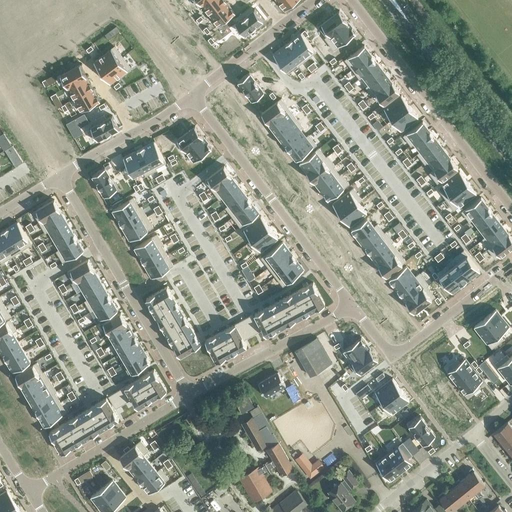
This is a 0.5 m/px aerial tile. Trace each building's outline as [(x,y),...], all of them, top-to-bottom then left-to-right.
[(204,0),(198,5),(198,6),(201,3),(209,14),(227,0),(226,0),(204,0)] [(227,0),(209,14),(218,25),(236,11),(227,0)] [(277,0),(285,9),(296,0),(277,0)] [(255,8),(236,23),(244,34),(263,19),(255,8)] [(339,10),(319,26),(327,36),(325,37),(325,38),(348,20),(339,10)] [(348,20),(325,38),(334,49),(356,32),(348,21),(348,20)] [(301,32),(292,39),(307,58),(316,51),(313,47),(301,32)] [(292,39),(283,46),(297,65),(307,58),(292,39)] [(364,44),(345,59),(352,68),(372,53),(364,44)] [(115,45),(94,61),(102,72),(123,56),(115,45)] [(283,46),(273,53),(288,72),(297,65),(283,46)] [(372,53),(352,68),(359,77),(379,63),(372,53)] [(123,56),(102,72),(110,83),(131,67),(123,56)] [(181,94),(217,67),(208,56),(173,84),(181,94)] [(80,63),(61,74),(68,86),(87,75),(80,63)] [(379,63),(359,77),(360,78),(363,75),(369,84),(366,86),(386,72),(379,63)] [(250,71),(238,80),(253,99),(264,90),(250,71)] [(386,72),(366,86),(373,95),(393,81),(392,80),(386,72)] [(87,75),(68,86),(74,98),(94,87),(87,75)] [(393,81),(373,95),(374,96),(377,93),(384,102),(400,90),(393,81)] [(94,87),(74,98),(81,110),(101,99),(94,87)] [(402,94),(384,108),(392,118),(410,105),(402,94)] [(281,98),(262,113),(269,122),(288,107),(281,98)] [(410,105),(392,118),(401,129),(418,116),(410,105)] [(288,107),(269,122),(276,131),(295,116),(288,107)] [(84,113),(66,123),(71,131),(80,127),(89,121),(84,113)] [(92,128),(88,130),(93,138),(97,136),(98,138),(119,127),(112,114),(106,118),(104,114),(95,118),(97,122),(91,126),(92,128)] [(295,116),(276,131),(283,140),(302,125),(295,116)] [(423,120),(404,135),(411,144),(430,130),(423,120)] [(195,125),(177,139),(186,150),(204,136),(195,125)] [(302,125),(283,140),(290,149),(309,134),(306,136),(299,128),(303,126),(302,125)] [(430,130),(411,144),(411,145),(414,142),(421,151),(417,153),(418,153),(437,139),(430,130)] [(309,134),(290,149),(297,158),(316,144),(309,134)] [(204,136),(186,150),(194,161),(212,147),(204,136)] [(437,139),(418,153),(425,162),(444,148),(437,139)] [(146,145),(144,146),(156,169),(157,169),(156,167),(166,162),(154,141),(147,144),(146,145)] [(136,150),(134,151),(146,175),(156,169),(144,146),(137,150),(136,150)] [(319,147),(300,162),(307,171),(328,155),(326,156),(319,147)] [(444,148),(425,162),(425,163),(428,160),(435,169),(430,172),(430,173),(451,157),(451,156),(444,148)] [(124,157),(123,157),(127,164),(133,175),(143,170),(146,175),(134,151),(132,153),(130,153),(124,157)] [(328,155),(307,171),(314,180),(335,164),(328,155)] [(23,161),(19,156),(13,160),(16,166),(23,161)] [(451,157),(430,173),(437,182),(458,166),(451,157)] [(335,164),(314,180),(314,181),(321,189),(342,173),(341,173),(340,174),(334,166),(335,165),(335,164)] [(224,165),(205,180),(212,189),(232,174),(224,165)] [(105,167),(93,174),(105,195),(117,187),(105,167)] [(460,170),(438,187),(446,198),(468,181),(460,170)] [(342,173),(321,189),(328,199),(349,183),(342,173)] [(232,174),(212,189),(219,198),(239,183),(232,175),(232,174)] [(468,181),(446,198),(454,209),(476,192),(468,181)] [(239,183),(219,198),(223,196),(229,204),(226,207),(245,192),(239,183)] [(353,187),(333,203),(341,214),(362,198),(353,187)] [(245,192),(226,207),(233,216),(252,201),(245,192)] [(481,196),(462,211),(469,220),(488,205),(481,196)] [(133,197),(113,209),(113,210),(116,216),(118,218),(118,219),(141,206),(139,207),(133,197)] [(362,198),(341,214),(349,225),(367,211),(359,201),(362,198)] [(54,199),(33,211),(39,221),(60,209),(54,199)] [(252,201),(233,216),(240,226),(260,211),(252,201)] [(488,205),(469,220),(469,221),(473,218),(479,227),(495,215),(488,205)] [(141,206),(118,219),(122,226),(123,228),(124,229),(147,216),(141,206)] [(60,209),(39,221),(40,222),(45,231),(66,219),(61,210),(61,209),(60,209)] [(261,215),(244,228),(252,239),(249,241),(249,242),(270,226),(261,215)] [(495,215),(479,227),(486,236),(483,238),(502,224),(495,215)] [(147,216),(124,229),(125,231),(126,233),(130,239),(153,226),(147,216)] [(367,216),(351,229),(358,238),(378,223),(377,223),(374,226),(367,216)] [(66,219),(45,231),(45,232),(49,230),(54,239),(72,229),(66,219)] [(18,221),(8,227),(22,250),(32,243),(28,238),(24,231),(18,221)] [(378,223),(358,238),(365,247),(386,231),(384,232),(378,223)] [(502,224),(483,238),(490,247),(488,248),(488,249),(509,233),(509,232),(502,224)] [(270,226),(249,242),(257,252),(278,237),(270,226)] [(8,227),(0,232),(0,236),(12,256),(22,250),(8,227)] [(72,229),(54,239),(60,249),(57,251),(78,239),(72,229)] [(386,231),(365,247),(372,256),(393,240),(386,231)] [(157,233),(135,247),(138,253),(140,255),(141,257),(163,243),(157,233)] [(511,236),(509,233),(488,249),(496,258),(511,245),(511,236)] [(0,236),(0,258),(2,262),(12,256),(0,236)] [(78,239),(57,251),(63,261),(66,259),(84,249),(78,239)] [(393,240),(372,256),(379,265),(398,251),(392,242),(393,241),(393,240)] [(283,241),(262,257),(269,266),(290,250),(283,241)] [(163,243),(141,257),(144,263),(145,265),(146,267),(167,254),(162,245),(164,244),(163,243)] [(290,250),(269,266),(276,275),(297,260),(290,250)] [(464,250),(455,257),(471,278),(480,270),(464,250)] [(398,251),(379,265),(386,275),(406,260),(398,251)] [(167,254),(146,267),(147,268),(148,270),(152,276),(152,277),(163,271),(173,265),(167,254)] [(454,257),(445,264),(446,265),(461,285),(471,278),(455,257),(454,257)] [(88,259),(67,271),(74,282),(77,280),(95,269),(88,259)] [(297,260),(276,275),(283,285),(304,269),(297,260)] [(407,265),(389,278),(398,290),(420,273),(420,272),(415,276),(407,265)] [(446,265),(437,272),(440,276),(451,291),(452,292),(461,285),(446,265)] [(95,269),(77,280),(83,289),(100,279),(95,269)] [(420,273),(398,290),(406,300),(406,301),(428,284),(420,273)] [(440,276),(434,279),(446,295),(451,291),(440,276)] [(100,279),(83,289),(88,298),(106,288),(100,279)] [(264,308),(255,313),(261,325),(266,335),(287,324),(296,319),(315,308),(325,303),(318,291),(313,282),(293,293),(283,298),(284,298),(264,308)] [(428,284),(406,301),(414,312),(435,296),(427,285),(429,284),(428,284)] [(156,292),(146,298),(158,318),(163,327),(164,327),(175,346),(180,355),(192,348),(201,343),(189,323),(184,313),(173,295),(168,285),(156,292)] [(88,298),(85,300),(91,311),(95,309),(112,298),(106,288),(88,298)] [(112,298),(95,309),(100,319),(118,309),(112,298)] [(5,305),(0,308),(0,322),(11,316),(5,305)] [(496,308),(485,317),(503,339),(499,334),(510,326),(496,308)] [(121,312),(100,324),(106,335),(110,333),(127,322),(121,312)] [(252,314),(235,323),(244,339),(261,330),(252,314)] [(485,317),(474,325),(492,347),(503,339),(485,317)] [(10,318),(0,324),(0,338),(13,331),(17,329),(10,318)] [(127,322),(110,333),(115,342),(132,331),(127,322)] [(226,328),(206,339),(211,349),(217,361),(227,356),(247,345),(244,339),(235,323),(226,328)] [(13,331),(0,338),(0,348),(1,351),(19,341),(13,331)] [(115,342),(112,344),(118,354),(138,341),(132,331),(115,342)] [(361,336),(344,350),(352,361),(349,363),(370,347),(361,336)] [(479,363),(484,360),(484,359),(468,339),(463,343),(479,363)] [(19,341),(1,351),(7,361),(24,350),(19,341)] [(138,341),(118,354),(123,364),(144,351),(139,342),(138,341)] [(321,343),(299,356),(311,375),(332,363),(321,343)] [(370,347),(349,363),(358,374),(378,358),(370,347)] [(24,350),(7,361),(13,371),(31,361),(24,350)] [(144,351),(123,364),(129,374),(150,362),(144,351)] [(511,361),(506,354),(495,363),(511,383),(511,382),(511,361)] [(452,367),(448,371),(456,382),(474,368),(465,357),(460,361),(457,358),(450,364),(452,367)] [(37,362),(16,374),(22,385),(45,371),(44,371),(43,372),(37,362)] [(134,380),(125,386),(132,397),(138,407),(158,395),(167,389),(160,378),(160,377),(154,368),(134,380)] [(474,368),(456,382),(465,393),(470,389),(473,393),(480,387),(478,383),(483,379),(474,368)] [(45,371),(22,385),(28,394),(50,381),(45,371)] [(277,372),(258,383),(265,396),(285,385),(277,372)] [(382,372),(376,377),(378,380),(385,375),(382,372)] [(393,377),(375,391),(383,401),(380,404),(401,388),(393,377)] [(50,381),(28,394),(33,404),(56,390),(50,381)] [(125,386),(109,396),(116,407),(132,397),(125,386)] [(401,388),(380,404),(389,415),(409,399),(401,388)] [(56,390),(33,404),(40,414),(60,402),(55,392),(57,391),(56,390)] [(236,401),(242,412),(253,406),(247,395),(236,401)] [(59,426),(50,431),(57,443),(62,452),(82,440),(91,435),(110,423),(110,424),(119,418),(112,406),(107,397),(87,409),(77,414),(59,426)] [(60,402),(40,414),(46,424),(66,412),(60,402)] [(275,432),(258,403),(257,404),(258,405),(240,416),(258,449),(267,444),(269,448),(267,449),(273,459),(268,462),(267,461),(264,463),(264,464),(259,468),(258,466),(239,477),(254,501),(272,490),(262,474),(268,471),(269,473),(273,471),(271,468),(277,465),(282,474),(295,466),(293,464),(292,465),(273,433),(275,432)] [(406,408),(401,412),(404,417),(410,412),(406,408)] [(421,415),(409,424),(424,443),(435,434),(421,415)] [(500,443),(511,432),(511,425),(508,421),(495,432),(499,438),(497,439),(500,443)] [(504,444),(509,449),(511,446),(511,432),(500,443),(503,446),(504,444)] [(141,440),(120,456),(128,466),(144,453),(149,449),(141,440)] [(399,444),(388,453),(401,471),(412,462),(399,444)] [(144,453),(128,466),(135,474),(151,462),(144,453)] [(388,453),(376,462),(390,479),(401,471),(388,453)] [(325,466),(321,461),(311,469),(300,455),(296,458),(310,477),(325,466)] [(151,462),(135,474),(142,483),(158,471),(158,470),(151,462)] [(158,471),(142,483),(150,492),(153,489),(169,477),(161,468),(158,470),(158,471)] [(477,490),(479,489),(486,483),(474,470),(473,468),(469,471),(471,472),(466,477),(477,490)] [(329,491),(343,509),(356,499),(348,489),(352,486),(352,487),(359,482),(349,469),(342,474),(346,479),(342,482),(342,481),(329,491)] [(206,493),(192,472),(187,476),(202,496),(206,493)] [(456,482),(468,497),(475,492),(477,495),(481,492),(479,489),(477,490),(466,477),(460,481),(459,479),(456,482)] [(113,479),(102,487),(115,505),(126,496),(113,479)] [(468,497),(456,482),(453,484),(454,486),(449,490),(460,504),(462,502),(468,497)] [(105,511),(115,505),(102,487),(91,496),(103,511),(105,511)] [(297,511),(308,503),(297,489),(273,508),(276,511),(297,511)] [(7,490),(0,494),(0,510),(14,502),(7,490)] [(460,504),(449,490),(444,495),(442,493),(439,495),(451,511),(458,506),(460,509),(464,505),(462,502),(460,504)] [(417,506),(422,511),(446,511),(440,504),(435,508),(427,498),(417,506)] [(20,511),(14,502),(0,510),(0,511),(20,511)]
